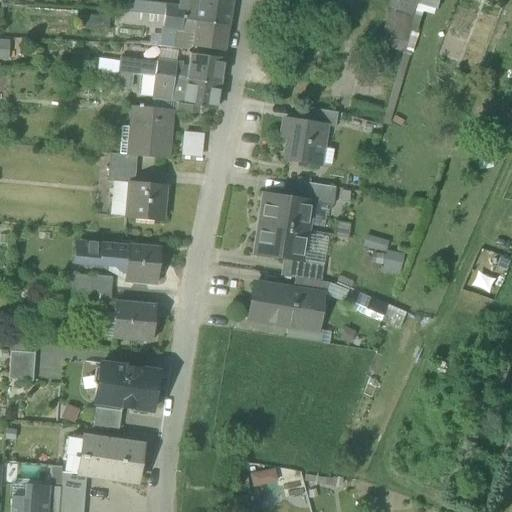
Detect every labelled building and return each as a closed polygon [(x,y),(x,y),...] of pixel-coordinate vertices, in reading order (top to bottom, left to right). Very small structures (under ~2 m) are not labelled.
[(184,0),(183,9),(196,11),(197,0),(184,0)] [(197,0),(196,11),(194,22),(227,27),(231,3),(213,0),(197,0)] [(393,0),(390,11),(413,18),(419,0),(393,0)] [(120,3),(119,13),(163,17),(165,6),(150,4),(120,3)] [(183,9),(165,6),(163,17),(163,18),(181,21),(183,9)] [(196,11),(183,9),(181,21),(194,22),(196,11)] [(403,53),(413,18),(390,11),(379,46),(403,53)] [(108,17),(82,15),(81,32),(107,33),(108,17)] [(118,26),(156,28),(157,22),(162,23),(163,18),(118,15),(118,26)] [(161,29),(180,31),(181,21),(163,18),(162,23),(161,29)] [(194,22),(181,21),(180,31),(193,33),(194,22)] [(227,27),(194,22),(193,33),(190,48),(223,53),(227,27)] [(161,29),(160,28),(159,36),(174,38),(172,49),(175,49),(186,51),(190,48),(193,33),(180,31),(161,29)] [(159,36),(159,40),(159,47),(161,47),(172,49),(174,38),(159,36)] [(158,64),(172,66),(175,49),(172,49),(161,47),(158,64)] [(189,56),(187,69),(186,80),(218,86),(222,61),(189,56)] [(139,75),(154,75),(156,64),(119,58),(118,63),(116,74),(131,74),(139,75)] [(96,73),(116,74),(118,63),(98,60),(96,73)] [(158,64),(156,64),(154,75),(154,76),(171,78),(173,66),(172,66),(158,64)] [(171,78),(186,80),(187,69),(173,66),(171,78)] [(131,74),(116,74),(115,90),(130,90),(131,74)] [(151,98),(154,75),(139,75),(136,96),(151,98)] [(196,115),(197,108),(182,105),(186,80),(171,78),(154,76),(154,75),(151,98),(178,101),(176,111),(178,111),(196,115)] [(218,86),(186,80),(182,105),(197,108),(214,111),(218,86)] [(178,101),(151,98),(149,109),(171,111),(171,112),(178,113),(178,111),(176,111),(178,101)] [(131,107),(129,129),(135,130),(132,158),(135,158),(166,161),(171,112),(171,111),(149,109),(131,107)] [(324,127),(335,129),(337,114),(301,108),(299,122),(324,126),(324,127)] [(284,161),(318,166),(319,164),(315,163),(317,152),(321,149),(323,139),(320,135),(321,128),(324,129),(324,127),(324,126),(299,122),(284,120),(281,139),(287,140),(284,161)] [(118,156),(132,158),(135,130),(129,129),(121,128),(122,127),(121,127),(118,156)] [(180,156),(200,158),(202,135),(182,133),(180,156)] [(110,155),(109,167),(134,169),(135,158),(132,158),(118,156),(115,156),(110,155)] [(133,184),(134,169),(109,167),(107,182),(112,183),(128,184),(133,184)] [(312,204),(331,207),(334,188),(296,182),(293,200),(312,203),(312,204)] [(128,184),(112,183),(109,217),(125,220),(128,184)] [(125,220),(161,223),(163,203),(160,203),(161,187),(133,184),(128,184),(125,220)] [(265,215),(264,226),(307,233),(312,204),(312,203),(293,200),(262,195),(262,196),(266,197),(265,207),(260,206),(259,215),(265,215)] [(303,261),(307,233),(264,226),(262,236),(256,235),(254,243),(259,244),(258,254),(253,253),(253,255),(283,259),(303,263),(303,261)] [(366,235),(364,246),(375,248),(372,265),(381,267),(387,239),(366,235)] [(99,261),(113,262),(114,247),(81,244),(79,264),(99,265),(99,261)] [(114,246),(114,247),(113,262),(113,263),(125,264),(124,273),(123,281),(155,284),(158,250),(114,246)] [(381,272),(399,276),(403,254),(385,250),(381,272)] [(281,277),(294,279),(319,283),(322,264),(303,261),(303,263),(283,259),(281,277)] [(99,261),(99,265),(116,267),(124,273),(125,264),(113,263),(113,262),(99,261)] [(68,288),(76,289),(88,290),(90,277),(70,275),(68,288)] [(90,277),(88,290),(109,292),(110,279),(90,277)] [(328,284),(319,283),(294,279),(292,291),(317,295),(317,296),(321,296),(326,297),(328,284)] [(286,327),(311,331),(311,330),(312,329),(315,307),(300,305),(302,295),(317,297),(317,296),(317,295),(292,291),(253,285),(248,321),(286,327)] [(87,302),(88,290),(76,289),(74,303),(87,304),(87,302)] [(108,304),(109,292),(88,290),(87,302),(108,304)] [(353,308),(399,327),(405,311),(359,292),(353,308)] [(321,296),(317,296),(317,297),(302,295),(300,305),(315,307),(312,329),(316,330),(321,296)] [(110,339),(150,343),(154,308),(114,304),(113,314),(111,337),(110,339)] [(92,335),(111,337),(113,314),(95,313),(92,335)] [(285,339),(320,344),(322,331),(316,330),(311,330),(311,331),(286,327),(285,339)] [(10,353),(33,354),(37,341),(10,339),(9,353),(10,353)] [(8,381),(32,382),(33,354),(10,353),(8,381)] [(95,405),(150,413),(156,373),(102,365),(99,384),(95,387),(94,396),(96,399),(95,405)] [(65,405),(59,419),(73,424),(79,411),(65,405)] [(92,427),(117,430),(120,412),(95,409),(92,427)] [(76,474),(97,478),(103,444),(82,441),(76,474)] [(103,441),(103,444),(97,478),(135,484),(141,447),(103,441)] [(49,486),(60,486),(61,468),(50,467),(49,486)] [(275,469),(248,474),(251,488),(278,482),(275,469)] [(81,511),(84,476),(60,475),(60,486),(59,487),(57,511),(81,511)] [(22,498),(23,485),(11,484),(10,497),(22,498)] [(22,498),(10,497),(9,511),(45,511),(47,487),(23,485),(22,498)] [(57,511),(59,487),(47,487),(45,511),(57,511)]
